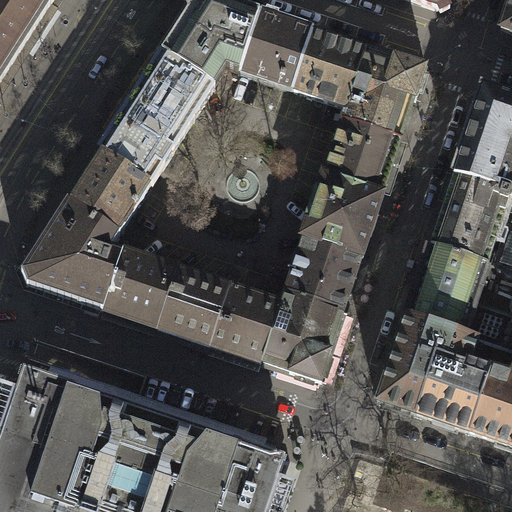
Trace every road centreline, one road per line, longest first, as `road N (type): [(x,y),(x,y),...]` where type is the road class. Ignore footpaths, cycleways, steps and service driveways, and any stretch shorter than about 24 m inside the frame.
road 1 (residential): [(344,425),(466,53)]
road 2 (residential): [(21,315),(344,425)]
road 3 (tertiary): [(0,249),(40,169),(148,0)]
road 4 (residential): [(344,425),(511,482)]
road 5 (residential): [(305,0),(466,53)]
